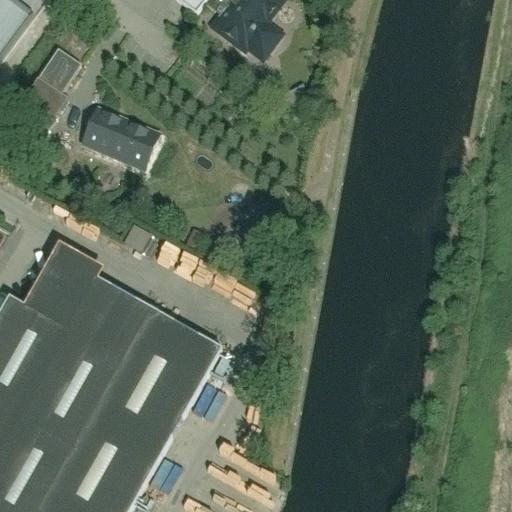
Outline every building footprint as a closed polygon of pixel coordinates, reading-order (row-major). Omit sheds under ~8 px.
[(0,0),(0,67),(46,6),(38,0),(0,0)] [(172,0),(197,19),(206,7),(216,14),(221,7),(227,12),(213,31),(246,55),(249,52),(264,63),(283,38),(268,26),(285,4),(280,0),(172,0)] [(62,99),(82,69),(59,53),(32,93),(19,113),(49,133),(69,103),(62,99)] [(127,167),(142,131),(99,113),(84,149),(127,167)] [(0,511),(134,511),(144,495),(223,355),(96,283),(100,276),(62,254),(29,313),(10,302),(0,320),(0,511)] [(171,459),(152,484),(169,497),(189,472),(171,459)]
